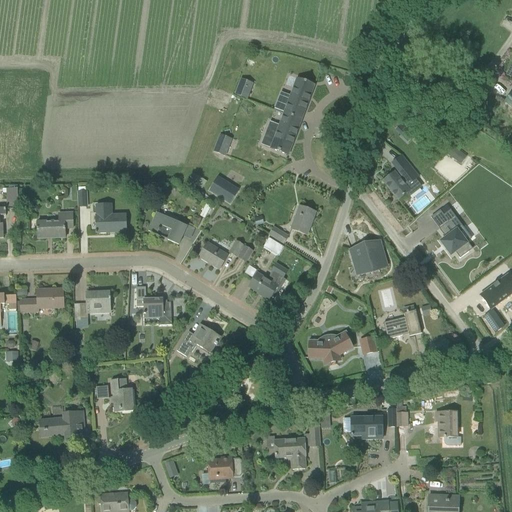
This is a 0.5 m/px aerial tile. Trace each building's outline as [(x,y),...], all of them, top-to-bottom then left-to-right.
[(234,95),(240,98),(247,100),(251,89),(243,86),(245,81),(243,80),(240,79),(234,95)] [(297,79),(284,115),(301,121),(314,86),(297,79)] [(288,156),(301,121),(284,115),(271,150),(288,156)] [(405,129),(400,125),(395,131),(399,135),(405,129)] [(226,146),(229,139),(225,137),(220,135),(216,145),(213,152),(225,157),(229,147),(226,146)] [(466,157),(451,146),(445,154),(461,165),(466,157)] [(431,154),(430,155),(428,158),(434,163),(437,160),(431,154)] [(394,173),(394,174),(383,182),(398,201),(406,195),(408,198),(422,188),(415,180),(418,178),(408,165),(398,172),(395,175),(394,173)] [(195,185),(200,178),(193,173),(188,181),(195,185)] [(209,192),(230,205),(239,191),(217,178),(209,192)] [(78,196),(77,196),(77,201),(78,201),(79,208),(87,207),(86,188),(79,189),(79,192),(78,192),(78,196)] [(6,210),(18,210),(18,200),(18,189),(6,189),(6,210)] [(207,214),(210,208),(211,206),(207,203),(200,217),(204,219),(207,214)] [(125,216),(112,216),(112,205),(96,206),(97,231),(95,231),(95,234),(97,234),(110,233),(109,231),(126,231),(125,216)] [(291,230),(307,236),(306,235),(311,221),(312,222),(315,213),(299,207),(291,230)] [(435,212),(432,214),(432,215),(441,226),(434,231),(439,239),(439,238),(440,239),(434,244),(445,259),(451,255),(455,261),(468,251),(454,232),(458,229),(446,213),(446,212),(445,212),(439,217),(435,212)] [(73,229),(73,213),(58,213),(58,216),(58,223),(37,223),(37,239),(65,238),(65,229),(73,229)] [(179,246),(187,227),(164,217),(162,221),(155,218),(148,232),(179,246)] [(262,225),(260,217),(254,219),(256,226),(262,225)] [(189,226),(185,237),(191,239),(194,228),(189,226)] [(269,235),(284,244),(288,237),(273,228),(269,235)] [(269,239),(266,243),(264,246),(270,250),(271,247),(280,252),(282,247),(273,242),(269,239)] [(229,253),(236,257),(243,246),(236,242),(229,253)] [(364,246),(350,252),(357,274),(372,271),(386,265),(379,243),(364,246)] [(207,244),(199,258),(201,259),(201,258),(213,265),(212,266),(219,270),(228,257),(207,244)] [(239,259),(245,263),(252,252),(245,248),(239,259)] [(462,284),(488,269),(484,262),(458,278),(462,284)] [(282,280),(287,272),(275,265),(271,273),(282,280)] [(256,272),(249,267),(244,274),(252,279),(256,272)] [(263,297),(269,301),(277,287),(266,281),(257,275),(249,288),(263,296),(263,297)] [(511,283),(507,277),(480,296),(490,310),(511,294),(511,283)] [(171,326),(171,304),(163,304),(163,300),(146,300),(145,288),(136,288),(137,308),(144,308),(144,320),(159,320),(160,326),(171,326)] [(48,291),(37,292),(37,301),(19,301),(19,303),(16,303),(16,310),(20,310),(20,313),(38,313),(38,310),(64,309),(63,291),(53,291),(53,292),(48,292),(48,291)] [(77,329),(88,329),(88,314),(110,313),(109,293),(86,294),(87,305),(74,305),(75,322),(76,322),(77,329)] [(16,296),(4,297),(4,295),(0,295),(0,323),(1,323),(0,306),(9,306),(9,311),(16,311),(16,313),(17,313),(16,310),(16,303),(16,302),(16,296)] [(415,312),(413,306),(402,309),(405,318),(384,324),(387,340),(388,340),(402,336),(402,335),(408,333),(409,337),(421,335),(415,311),(415,312)] [(493,311),(483,318),(495,334),(504,327),(493,311)] [(195,344),(210,354),(215,346),(216,346),(217,344),(216,344),(220,338),(201,326),(194,336),(188,333),(177,352),(186,358),(195,344)] [(352,349),(349,344),(352,343),(346,332),(336,337),(335,336),(333,336),(331,336),(330,336),(328,336),(326,336),(325,337),(323,338),(321,338),(320,339),(319,340),(317,341),(310,341),(309,359),(324,360),(325,364),(340,361),(339,356),(352,349)] [(372,339),(361,342),(364,355),(375,353),(372,339)] [(13,358),(13,363),(18,363),(18,352),(6,353),(6,358),(13,358)] [(114,413),(134,412),(132,390),(127,391),(126,379),(111,381),(112,398),(111,398),(112,405),(114,404),(114,413)] [(97,400),(109,399),(108,387),(96,388),(97,400)] [(396,414),(396,408),(395,408),(396,411),(388,411),(388,428),(396,428),(396,414)] [(407,414),(406,414),(406,408),(396,408),(396,414),(396,428),(407,427),(407,414)] [(65,440),(77,439),(76,432),(85,432),(83,413),(63,414),(64,420),(40,422),(41,432),(48,432),(49,438),(65,436),(65,440)] [(460,438),(456,438),(456,413),(436,414),(436,423),(440,423),(440,439),(444,439),(444,442),(444,443),(444,444),(445,444),(445,445),(446,446),(447,446),(448,446),(449,446),(461,446),(460,438)] [(10,423),(15,429),(21,423),(16,418),(10,423)] [(351,419),(351,437),(363,437),(363,436),(368,436),(368,440),(382,440),(382,419),(351,419)] [(311,448),(320,447),(319,427),(309,428),(311,448)] [(304,440),(274,442),(276,460),(291,459),(292,471),(306,470),(305,458),(304,440)] [(221,461),(208,462),(209,481),(210,481),(210,485),(226,483),(225,480),(233,479),(231,459),(221,459),(221,461)] [(164,465),(166,470),(175,467),(173,462),(164,465)] [(100,496),(100,497),(98,497),(96,499),(97,504),(99,505),(101,505),(101,511),(128,511),(129,511),(133,511),(136,508),(136,504),(132,500),(128,501),(127,494),(127,495),(117,495),(100,496)] [(458,511),(459,497),(429,497),(428,511),(458,511)] [(397,511),(397,503),(388,504),(388,503),(361,504),(362,509),(352,509),(352,511),(397,511)]
